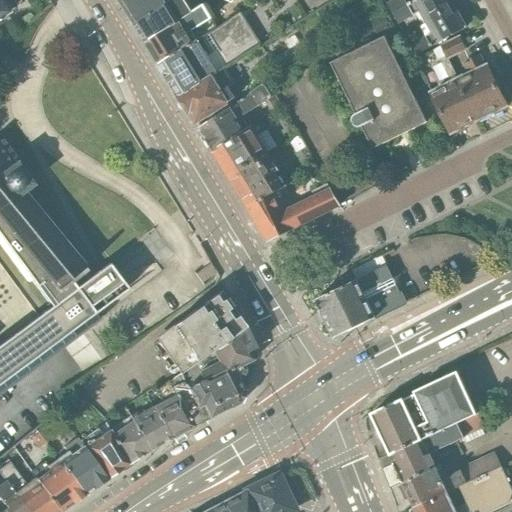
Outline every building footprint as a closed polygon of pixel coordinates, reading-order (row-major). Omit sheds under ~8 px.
[(0,0),(0,18),(10,13),(1,0),(0,0)] [(120,0),(135,24),(172,1),(174,0),(120,0)] [(202,7),(197,0),(174,0),(172,1),(135,24),(146,42),(202,7)] [(362,0),(355,0),(344,7),(352,21),(369,11),(362,0)] [(397,0),(388,5),(393,15),(420,0),(397,0)] [(420,0),(393,15),(399,25),(420,13),(426,23),(458,6),(454,0),(420,0)] [(458,6),(426,23),(432,35),(410,46),(415,56),(466,28),(462,19),(463,16),(458,6)] [(160,65),(217,31),(202,7),(146,42),(160,65)] [(242,15),(217,31),(160,65),(180,96),(226,68),(261,46),(242,15)] [(384,15),(371,22),(378,36),(391,29),(384,15)] [(383,35),(330,62),(356,113),(355,113),(354,114),(353,115),(352,117),(351,119),(351,120),(351,121),(352,123),(353,124),(354,126),(355,126),(357,127),(358,127),(360,127),(361,127),(362,126),(373,149),(428,122),(383,35)] [(443,45),(449,58),(466,50),(460,37),(443,45)] [(457,75),(449,58),(443,45),(441,46),(441,48),(436,50),(449,79),(430,88),(452,132),(456,130),(460,133),(467,129),(467,125),(478,120),(457,75)] [(457,75),(478,120),(493,112),(497,115),(503,111),(505,107),(507,106),(487,66),(485,67),(480,56),(463,64),(467,70),(457,75)] [(235,84),(226,68),(180,96),(190,113),(191,112),(197,122),(236,99),(229,87),(235,84)] [(214,150),(245,131),(238,120),(273,97),(265,84),(251,94),(251,95),(222,115),(201,128),(214,150)] [(230,176),(268,152),(258,135),(266,131),(261,121),(245,131),(214,150),(230,176)] [(0,382),(127,289),(109,264),(73,290),(69,285),(86,270),(83,267),(83,268),(20,190),(35,180),(27,168),(22,172),(0,142),(0,241),(51,306),(0,344),(0,382)] [(288,187),(268,152),(230,176),(250,210),(280,192),(288,187)] [(280,192),(250,210),(264,234),(277,237),(340,206),(330,189),(290,208),(280,192)] [(212,264),(195,275),(202,284),(216,273),(212,264)] [(388,266),(316,301),(334,338),(406,303),(388,266)] [(182,374),(247,328),(241,319),(222,290),(156,337),(158,340),(153,343),(156,346),(160,343),(182,374)] [(169,382),(173,389),(185,383),(187,388),(202,380),(204,383),(209,380),(243,365),(253,360),(248,350),(255,347),(247,328),(182,374),(169,382)] [(209,380),(225,411),(241,403),(245,392),(239,378),(243,376),(245,371),(243,365),(209,380)] [(392,456),(477,415),(457,373),(415,392),(417,395),(404,401),(404,400),(372,415),(392,456)] [(173,389),(194,427),(225,411),(209,380),(204,383),(202,380),(187,388),(185,383),(173,389)] [(152,407),(172,439),(194,427),(173,389),(169,382),(155,391),(161,402),(152,407)] [(81,396),(74,403),(81,410),(88,403),(81,396)] [(131,419),(150,451),(172,439),(152,407),(146,410),(144,407),(130,415),(132,419),(131,419)] [(404,483),(436,467),(430,454),(464,438),(461,432),(481,423),(477,415),(392,456),(404,483)] [(110,431),(130,465),(150,451),(131,419),(110,431)] [(80,442),(107,480),(130,465),(110,431),(106,423),(80,442)] [(45,427),(38,432),(45,442),(52,437),(45,427)] [(38,432),(30,438),(38,448),(45,442),(38,432)] [(57,460),(84,496),(107,480),(80,442),(78,439),(65,448),(67,452),(57,460)] [(416,508),(449,493),(457,489),(502,468),(495,453),(460,468),(461,470),(447,477),(441,465),(436,467),(404,483),(407,489),(402,491),(407,500),(411,498),(416,508)] [(36,478),(60,511),(62,511),(84,496),(57,460),(47,466),(45,463),(32,472),(36,478)] [(0,477),(4,483),(24,511),(60,511),(36,478),(26,484),(9,461),(0,467),(0,477)] [(457,489),(464,505),(456,509),(449,493),(416,508),(410,510),(410,511),(470,511),(471,511),(472,511),(488,511),(509,503),(511,494),(511,489),(502,468),(457,489)] [(299,472),(290,476),(305,506),(314,502),(299,472)] [(276,476),(246,491),(256,511),(292,511),(295,511),(286,493),(289,487),(284,477),(276,476)] [(24,511),(4,483),(0,485),(0,499),(2,502),(6,508),(0,511),(24,511)] [(256,511),(246,491),(242,493),(241,492),(235,495),(233,498),(223,503),(227,511),(256,511)] [(227,511),(223,503),(212,509),(210,509),(204,511),(227,511)]
